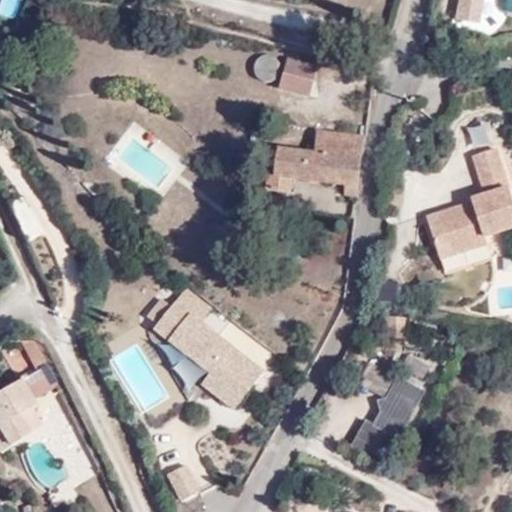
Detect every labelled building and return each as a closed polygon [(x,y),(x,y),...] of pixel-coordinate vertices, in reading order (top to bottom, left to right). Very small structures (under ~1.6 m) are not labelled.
[(0,0),(0,17),(12,21),(18,0),(0,0)] [(454,0),(452,29),(478,31),(480,0),(454,0)] [(313,60),(284,53),(277,83),(305,91),(313,60)] [(340,192),(354,195),(362,135),(312,128),(309,142),(301,142),(300,150),(275,145),(273,169),(266,169),(263,187),(286,190),(289,174),(341,180),(340,192)] [(511,191),(493,142),(465,151),(479,185),(462,192),(465,200),(420,217),(437,262),(483,246),(480,239),(511,225),(511,191)] [(27,242),(42,236),(27,198),(12,204),(27,242)] [(272,363),(165,282),(142,314),(157,325),(151,334),(208,376),(200,387),(234,413),(272,363)] [(106,295),(109,301),(114,298),(120,308),(132,301),(121,285),(106,295)] [(114,298),(109,301),(101,307),(111,322),(124,314),(120,308),(114,298)] [(403,311),(390,309),(387,327),(402,328),(403,311)] [(32,370),(0,387),(0,447),(44,426),(36,411),(52,403),(32,370)] [(413,392),(389,379),(366,422),(357,420),(342,449),(376,466),(413,392)] [(185,465),(165,476),(180,504),(201,493),(185,465)]
